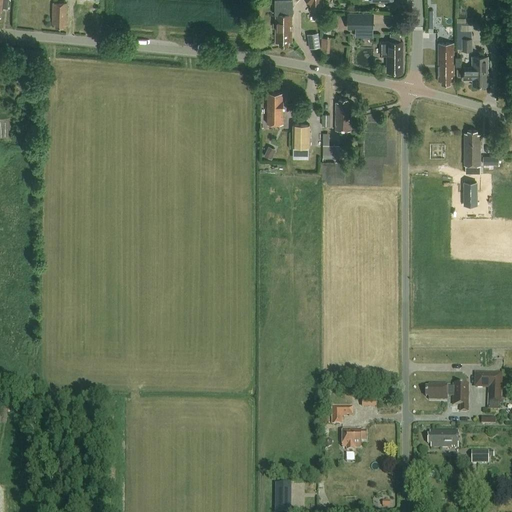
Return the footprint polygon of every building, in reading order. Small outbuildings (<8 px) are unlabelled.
[(0,0),(0,16),(1,16),(2,7),(8,8),(9,0),(0,0)] [(321,10),(321,0),(307,0),(311,4),(311,10),(321,10)] [(64,25),(66,25),(66,3),(52,3),(52,24),(55,24),(55,27),(64,27),(64,25)] [(275,6),(275,15),(275,43),(280,43),(280,45),(288,45),(288,42),(291,42),(291,7),(275,6)] [(373,14),(349,13),(349,28),(372,28),(373,14)] [(332,27),(332,16),(323,16),(323,26),(332,27)] [(471,18),(457,18),(457,49),(462,49),(462,51),(472,51),(471,18)] [(400,42),(400,33),(390,33),(390,42),(387,42),(380,41),(380,56),(387,56),(387,69),(390,69),(390,72),(399,72),(399,69),(402,69),(402,42),(400,42)] [(331,50),(330,36),(322,37),(323,51),(331,50)] [(438,68),(438,82),(441,82),(441,85),(450,85),(450,82),(454,82),(453,43),(438,43),(438,68)] [(472,67),(463,67),(463,80),(472,80),(472,86),(488,85),(488,56),(472,56),(472,67)] [(282,125),(283,103),(281,102),(281,94),(267,94),(267,125),(282,125)] [(336,132),(351,132),(351,102),(347,102),(347,100),(339,100),(339,104),(336,104),(336,132)] [(331,114),(323,114),(323,125),(331,125),(331,114)] [(309,157),(310,124),(293,124),(292,156),(309,157)] [(465,133),(465,172),(479,173),(479,134),(477,134),(477,130),(468,130),(468,133),(465,133)] [(323,144),(323,158),(340,158),(340,154),(345,154),(345,144),(331,144),(323,144)] [(269,146),(264,155),(272,159),(276,150),(269,146)] [(483,156),(483,164),(498,164),(498,156),(483,156)] [(465,180),(464,202),(476,203),(477,181),(465,180)] [(502,403),(503,374),(476,373),(475,388),(489,388),(488,402),(502,403)] [(469,411),(469,405),(469,386),(454,386),(454,389),(449,389),(449,385),(429,385),(430,388),(427,388),(427,397),(430,397),(430,400),(448,400),(448,397),(454,397),(454,405),(460,405),(460,411),(469,411)] [(332,407),(332,425),(343,425),(343,418),(347,418),(347,416),(349,416),(349,417),(352,417),(352,407),(332,407)] [(361,432),(361,430),(342,430),(342,448),(346,448),(347,451),(354,451),(354,448),(361,448),(361,442),(366,442),(366,432),(361,432)] [(432,448),(459,447),(459,432),(431,432),(431,435),(429,435),(429,444),(432,444),(432,448)] [(329,439),(325,441),(324,446),(328,449),(332,446),(332,442),(329,439)] [(494,451),(472,451),(472,464),(489,464),(489,458),(494,458),(494,451)] [(298,483),(298,494),(319,493),(319,483),(298,483)] [(276,485),(276,511),(291,511),(291,485),(276,485)]
